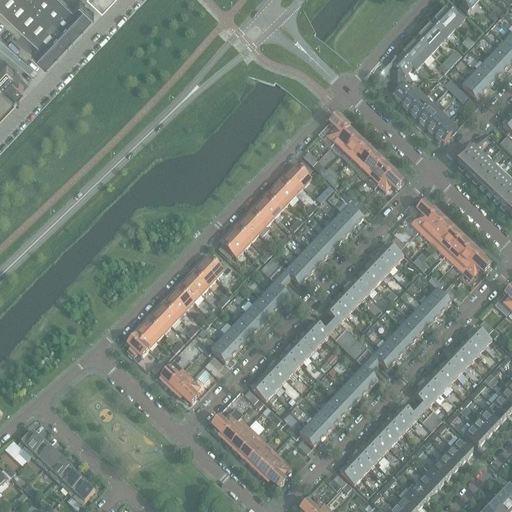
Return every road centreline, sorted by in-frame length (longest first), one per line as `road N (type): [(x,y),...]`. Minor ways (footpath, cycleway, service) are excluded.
road 1 (residential): [(346,90),(94,356)]
road 2 (residential): [(183,438),(430,174)]
road 3 (residential): [(511,270),(280,511)]
road 4 (secondary): [(190,93),(0,276)]
road 5 (unclassified): [(0,138),(128,0)]
road 6 (residential): [(123,490),(37,404)]
road 7 (residential): [(183,438),(94,356)]
